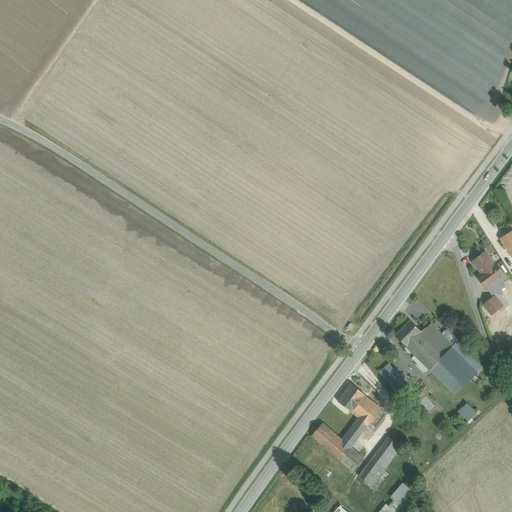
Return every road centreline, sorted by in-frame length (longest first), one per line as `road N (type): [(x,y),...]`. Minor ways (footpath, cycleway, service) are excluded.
road 1 (unclassified): [(0,122),(360,351)]
road 2 (tertiary): [(360,351),(244,511)]
road 3 (unclassified): [(443,237),(455,246),(511,397)]
road 4 (tertiary): [(443,237),(360,351)]
